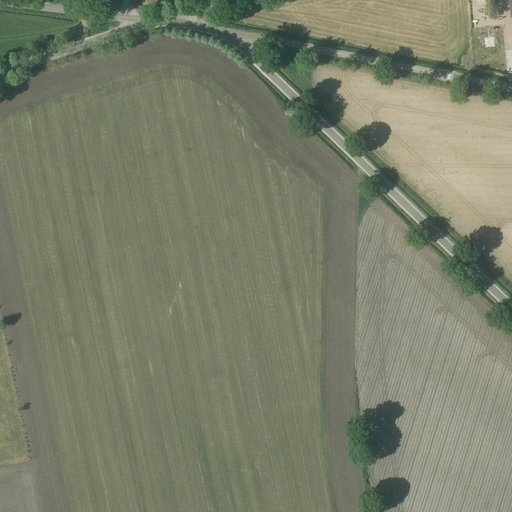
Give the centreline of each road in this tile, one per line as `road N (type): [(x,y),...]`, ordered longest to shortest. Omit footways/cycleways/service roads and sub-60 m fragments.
road 1 (unclassified): [(511,307),(245,49),(242,37)]
road 2 (unclassified): [(511,92),(242,37)]
